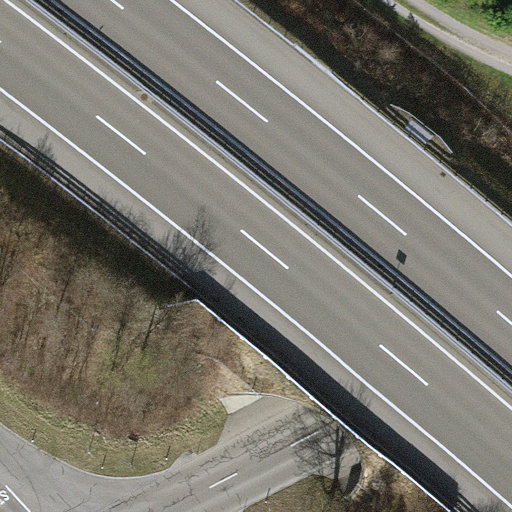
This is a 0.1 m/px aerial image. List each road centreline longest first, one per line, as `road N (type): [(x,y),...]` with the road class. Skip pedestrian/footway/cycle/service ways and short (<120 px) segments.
road 1 (motorway): [(0,41),(245,231),(511,455)]
road 2 (motorway): [(511,323),(112,0)]
road 3 (tertiary): [(511,332),(162,511)]
road 4 (track): [(399,0),(478,56),(511,67)]
